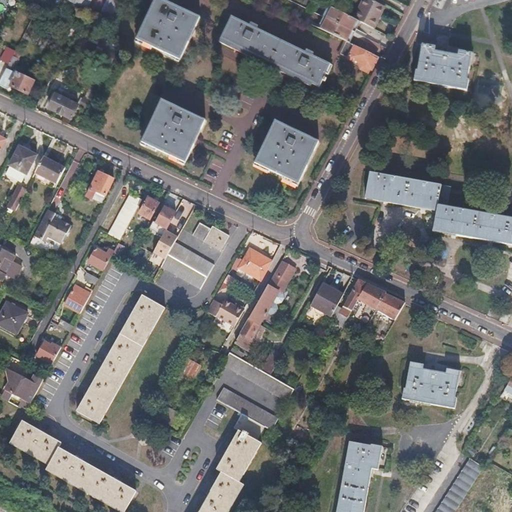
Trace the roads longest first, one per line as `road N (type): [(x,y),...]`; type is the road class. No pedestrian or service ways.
road 1 (residential): [(0,100),(280,232),(304,227)]
road 2 (residential): [(304,227),(421,0)]
road 3 (residential): [(511,340),(307,246),(304,227)]
